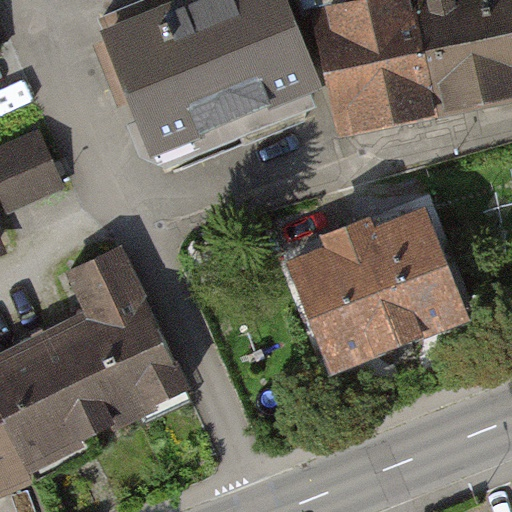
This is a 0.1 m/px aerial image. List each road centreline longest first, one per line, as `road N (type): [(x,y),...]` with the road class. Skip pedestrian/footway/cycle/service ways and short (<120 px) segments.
road 1 (residential): [(278,511),(19,0)]
road 2 (primary): [(284,511),(511,422)]
